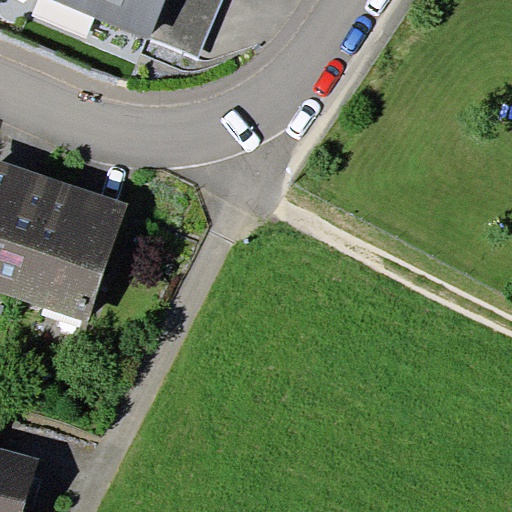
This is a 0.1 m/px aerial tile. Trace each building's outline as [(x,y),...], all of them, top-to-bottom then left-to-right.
[(54,0),(151,40),(152,38),(167,0),(54,0)] [(222,0),(167,0),(152,38),(198,58),(222,0)] [(0,290),(15,296),(57,178),(0,158),(0,290)] [(57,178),(15,296),(87,321),(129,204),(57,178)] [(0,511),(23,511),(39,456),(0,446),(0,511)]
